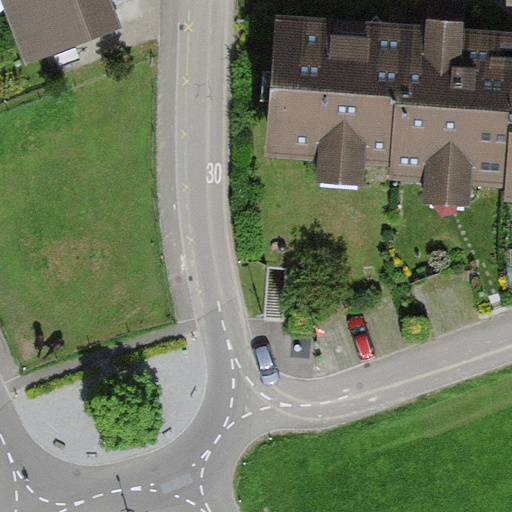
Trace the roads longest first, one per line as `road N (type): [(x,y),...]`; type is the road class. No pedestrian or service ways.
road 1 (residential): [(246,402),(217,287),(203,172),(208,0)]
road 2 (residential): [(246,402),(317,407),(511,339)]
road 3 (residential): [(35,511),(182,482)]
